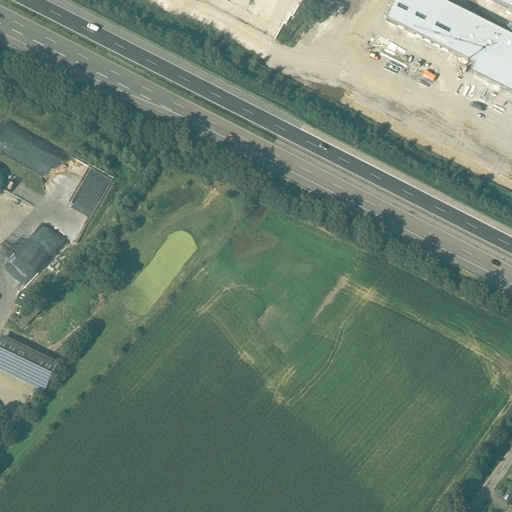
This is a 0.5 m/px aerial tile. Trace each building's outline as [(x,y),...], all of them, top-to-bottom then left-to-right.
[(511,38),(435,0),(397,0),(386,22),(475,67),(471,75),(511,95),(511,38)] [(511,0),(486,0),(511,13),(511,0)] [(41,172),(51,150),(42,146),(40,150),(30,146),(27,152),(32,154),(29,162),(36,165),(34,169),(41,172)] [(33,238),(9,249),(3,254),(12,264),(16,273),(18,272),(21,279),(23,278),(39,265),(41,264),(47,258),(59,253),(66,246),(64,242),(60,236),(64,233),(62,229),(54,232),(52,227),(38,234),(33,238)] [(57,365),(2,339),(0,343),(0,370),(44,392),(57,365)]
